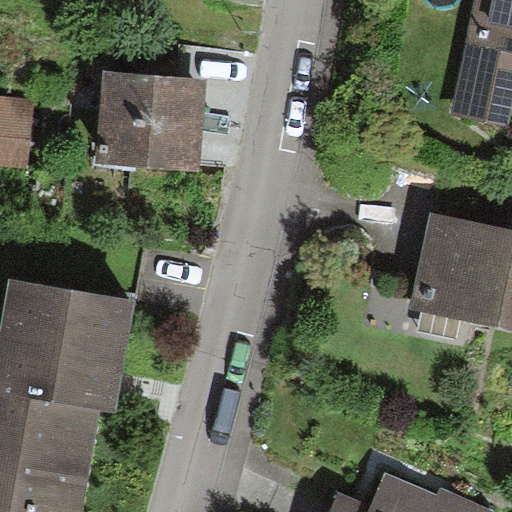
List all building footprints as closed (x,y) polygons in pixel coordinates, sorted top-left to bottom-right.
[(511,0),(477,0),(452,116),(511,129),(511,125),(511,0)] [(163,80),(104,76),(98,141),(113,142),(111,166),(195,173),(202,84),(163,80)] [(17,104),(0,102),(0,164),(13,165),(17,104)] [(511,233),(439,219),(430,268),(422,309),(511,325),(511,233)] [(118,377),(128,307),(9,290),(0,354),(0,511),(76,511),(92,408),(113,411),(118,377)] [(492,511),(444,491),(440,501),(391,480),(378,511),(343,497),(336,511),(492,511)]
